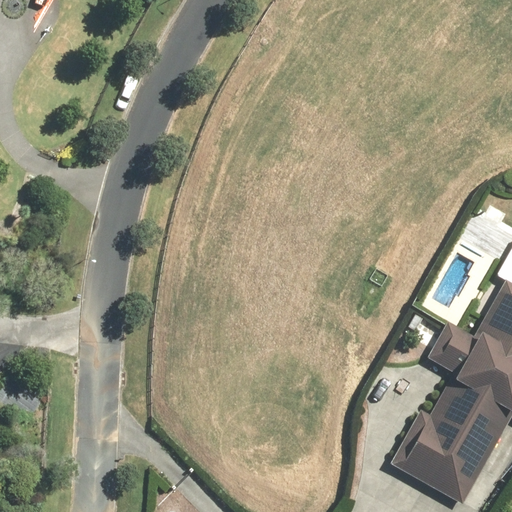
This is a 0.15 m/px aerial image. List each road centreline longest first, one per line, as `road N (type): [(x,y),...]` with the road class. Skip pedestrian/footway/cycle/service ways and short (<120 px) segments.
road 1 (residential): [(217,0),(121,201),(106,330)]
road 2 (residential): [(106,330),(89,511)]
